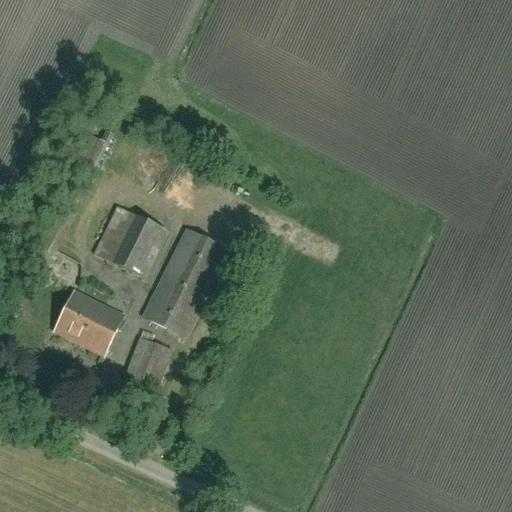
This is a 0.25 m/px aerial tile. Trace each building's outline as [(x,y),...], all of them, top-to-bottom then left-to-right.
[(68,237),(89,195),(95,182),(93,181),(98,170),(102,172),(109,158),(106,156),(115,138),(106,134),(102,143),(90,137),(45,226),(68,237)] [(157,161),(147,178),(167,190),(177,172),(157,161)] [(145,282),(169,235),(118,209),(94,257),(145,282)] [(187,342),(231,253),(187,231),(142,320),(187,342)] [(104,358),(124,318),(75,293),(55,333),(104,358)] [(155,397),(172,352),(140,340),(123,385),(155,397)]
